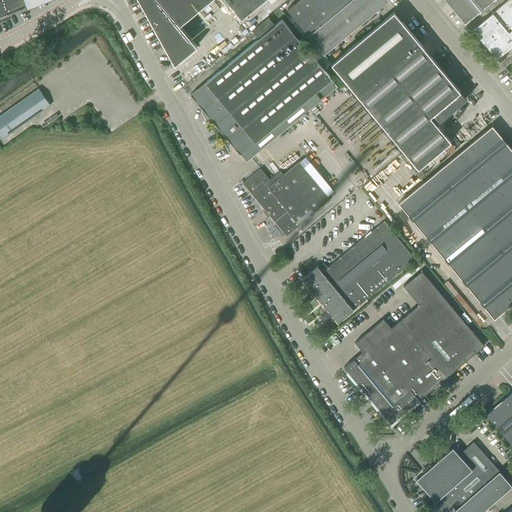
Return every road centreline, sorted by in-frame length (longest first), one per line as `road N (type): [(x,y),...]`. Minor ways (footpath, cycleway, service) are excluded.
road 1 (unclassified): [(386,464),(114,0)]
road 2 (unclassified): [(386,464),(511,353)]
road 3 (unclassified): [(511,109),(421,0)]
